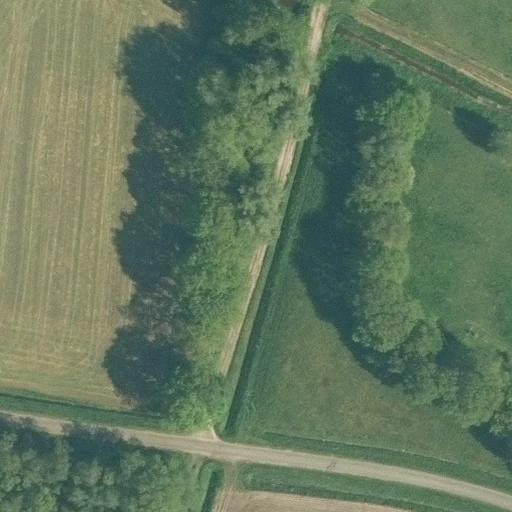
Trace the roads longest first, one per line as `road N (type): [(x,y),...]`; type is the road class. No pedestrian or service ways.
road 1 (unclassified): [(511,503),(334,463),(0,415)]
road 2 (track): [(200,444),(280,182),(321,0)]
